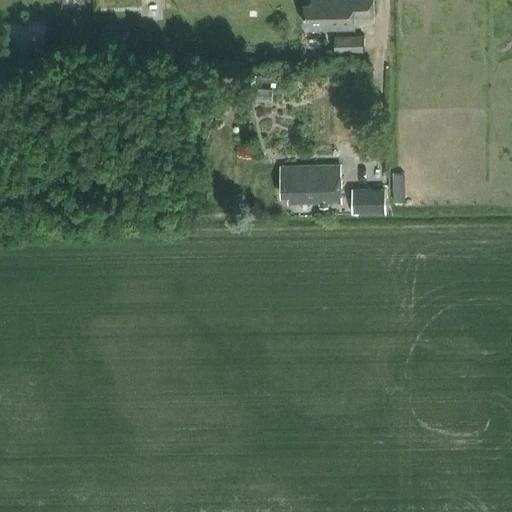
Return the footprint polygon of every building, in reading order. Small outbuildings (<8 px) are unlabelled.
[(374,15),(373,0),(312,0),(312,4),(305,4),(305,22),(312,22),(312,28),(355,27),(355,15),(374,15)] [(365,34),(336,35),(336,51),(365,50),(365,34)] [(227,60),(227,75),(244,76),(244,61),(227,60)] [(289,202),(342,201),(341,165),(282,166),(282,195),(289,195),(289,202)] [(388,211),(388,189),(355,189),(354,211),(388,211)]
